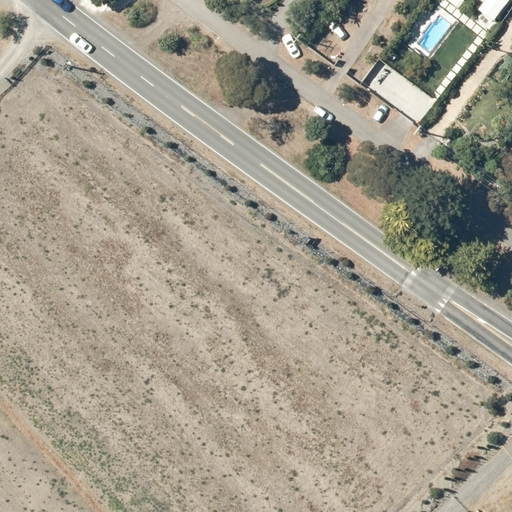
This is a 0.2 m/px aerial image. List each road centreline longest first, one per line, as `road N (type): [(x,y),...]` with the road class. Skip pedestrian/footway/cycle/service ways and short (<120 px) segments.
road 1 (secondary): [(38,0),(511,347)]
road 2 (residential): [(511,235),(193,0)]
